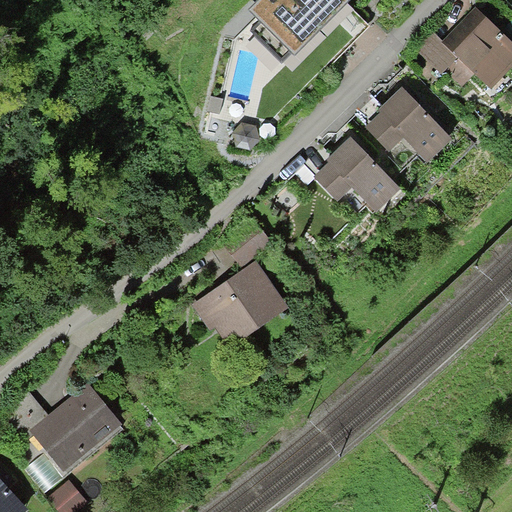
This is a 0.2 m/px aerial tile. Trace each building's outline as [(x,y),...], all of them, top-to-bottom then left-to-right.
[(353,0),(260,0),(250,10),(262,22),(253,31),(282,61),(292,52),(297,57),(354,1),(353,0)] [(476,8),(442,43),(474,75),(489,90),(511,66),(511,44),(486,18),(476,8)] [(462,86),(474,75),(442,43),(431,31),(412,49),(440,77),(447,70),(462,86)] [(416,103),(403,90),(378,113),(381,117),(368,130),(388,151),(402,138),(427,164),(452,141),(416,103)] [(212,97),(208,112),(219,114),(223,100),(212,97)] [(256,127),(242,124),(232,134),(237,148),(250,151),(261,141),(256,127)] [(364,153),(351,140),(328,161),(330,163),(315,177),(339,203),(353,190),(375,214),(399,191),(364,153)] [(253,220),(223,245),(243,269),(273,245),(253,220)] [(257,262),(193,305),(210,331),(215,328),(230,351),(290,311),(257,262)] [(62,409),(32,432),(66,475),(124,429),(90,386),(62,409)] [(44,453),(24,469),(45,495),(65,479),(44,453)] [(26,511),(0,482),(0,511),(26,511)] [(70,482),(48,498),(58,511),(80,511),(89,506),(70,482)]
